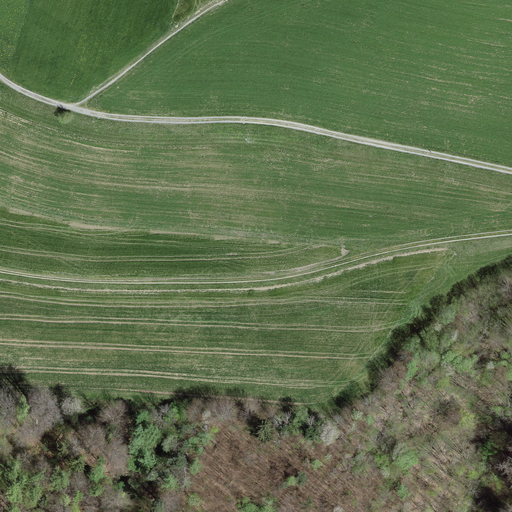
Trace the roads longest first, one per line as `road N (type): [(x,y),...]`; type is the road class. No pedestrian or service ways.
road 1 (track): [(511,231),(195,286),(0,272)]
road 2 (track): [(511,170),(279,122),(173,121),(71,107)]
road 3 (track): [(0,474),(236,511)]
